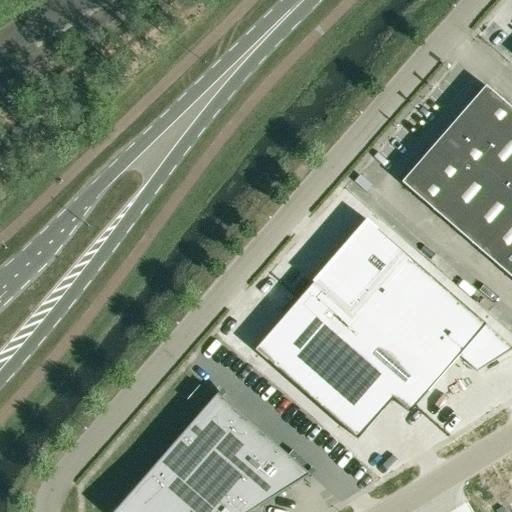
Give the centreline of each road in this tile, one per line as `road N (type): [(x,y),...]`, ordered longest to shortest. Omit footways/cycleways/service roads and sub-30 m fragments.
road 1 (unclassified): [(482,0),(64,477),(48,511)]
road 2 (secondary): [(0,380),(261,39)]
road 3 (secondary): [(261,39),(0,282)]
road 4 (unclassified): [(391,511),(511,437)]
